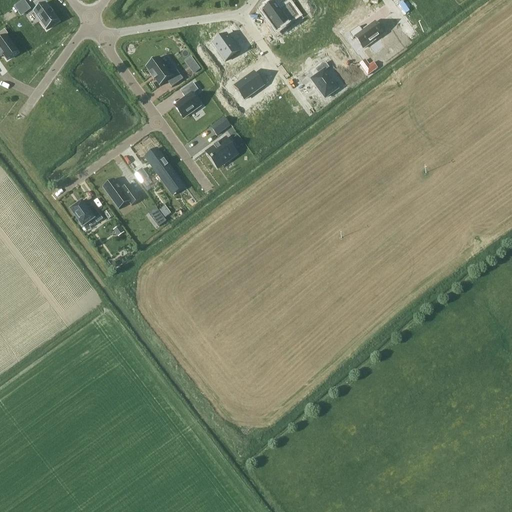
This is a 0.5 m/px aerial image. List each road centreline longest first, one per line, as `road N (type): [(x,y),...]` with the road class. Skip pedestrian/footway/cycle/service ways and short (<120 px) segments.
road 1 (residential): [(242,14),(98,35)]
road 2 (residential): [(56,196),(159,121)]
